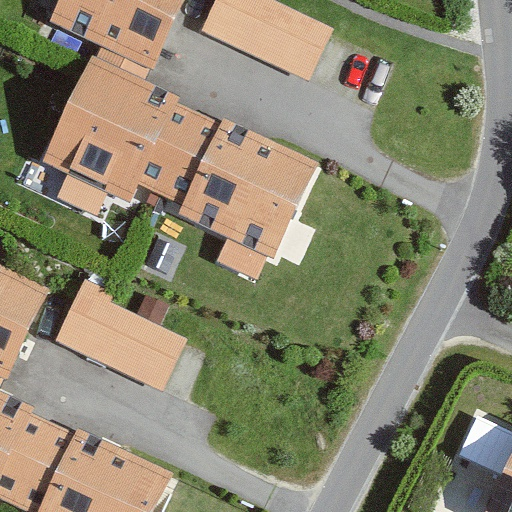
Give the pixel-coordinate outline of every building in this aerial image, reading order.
[(66,0),(53,28),(100,50),(42,173),(136,217),(144,201),(275,262),(318,169),(145,89),(186,0),(66,0)] [(216,0),(200,34),(309,85),(334,32),(265,0),(216,0)] [(49,297),(0,274),(0,503),(18,511),(160,511),(175,479),(2,400),(49,297)] [(114,298),(83,283),(54,346),(162,397),(188,344),(109,307),(114,298)] [(495,468),(510,429),(476,417),(462,456),(495,468)] [(511,511),(511,467),(490,511),(511,511)]
